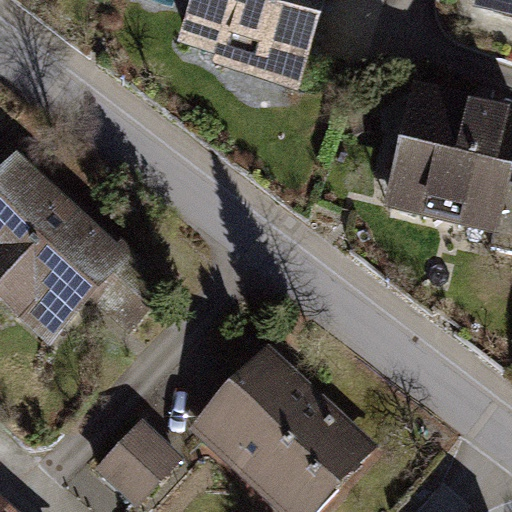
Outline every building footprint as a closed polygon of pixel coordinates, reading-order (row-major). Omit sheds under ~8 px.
[(323,0),(194,0),(179,54),(299,88),(323,0)] [(511,37),(511,0),(478,0),(472,30),(511,37)] [(395,221),(511,250),(511,117),(427,96),(395,221)] [(136,265),(20,161),(0,183),(0,307),(54,356),(136,265)] [(332,511),(383,453),(269,355),(190,446),(266,511),(332,511)] [(147,423),(100,476),(140,511),(144,511),(190,461),(147,423)]
